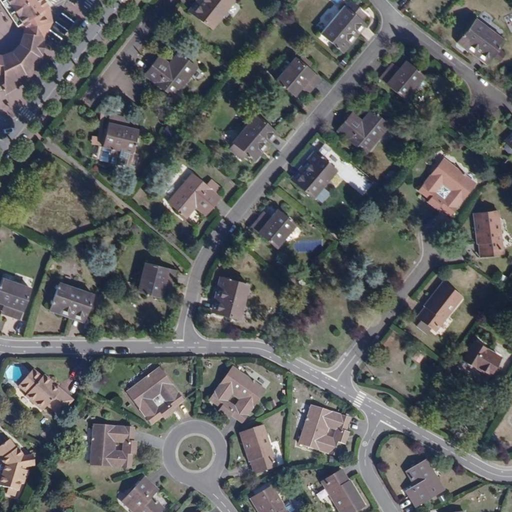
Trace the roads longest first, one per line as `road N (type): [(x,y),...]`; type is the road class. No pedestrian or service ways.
road 1 (residential): [(397,20),(217,240),(181,347)]
road 2 (track): [(201,271),(20,126)]
road 3 (residential): [(181,347),(2,346)]
road 4 (residential): [(333,386),(440,249)]
road 5 (residential): [(333,386),(273,354),(181,347)]
road 6 (tertiary): [(105,16),(9,139)]
road 7 (residential): [(511,479),(486,473),(383,414)]
road 8 (residential): [(502,102),(397,20)]
road 9 (residential): [(206,478),(174,471),(171,439),(203,427),(221,447)]
